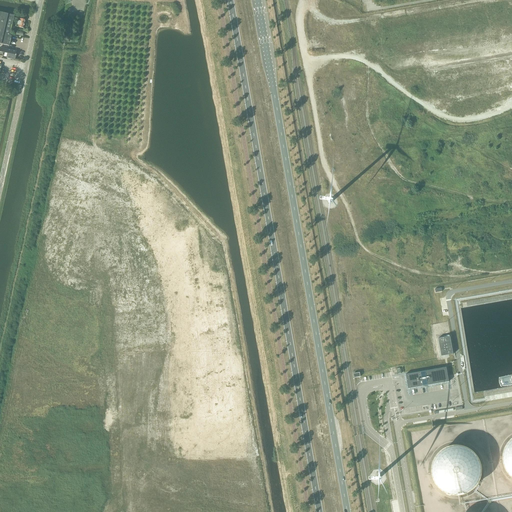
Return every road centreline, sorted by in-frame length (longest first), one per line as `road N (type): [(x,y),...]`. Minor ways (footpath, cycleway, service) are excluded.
road 1 (primary): [(230,0),(320,511)]
road 2 (primary): [(347,511),(258,0)]
road 3 (tertiary): [(0,188),(40,0)]
road 4 (unknown): [(465,410),(446,292),(511,276)]
road 5 (unclassified): [(388,381),(360,392),(366,430),(393,452),(403,511)]
